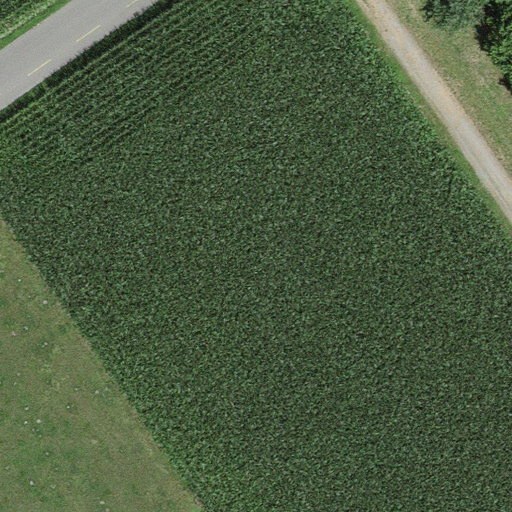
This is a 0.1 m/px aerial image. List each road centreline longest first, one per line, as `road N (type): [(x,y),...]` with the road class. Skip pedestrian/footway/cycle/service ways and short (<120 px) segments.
road 1 (track): [(382,0),(511,185)]
road 2 (unclassified): [(0,83),(120,0)]
